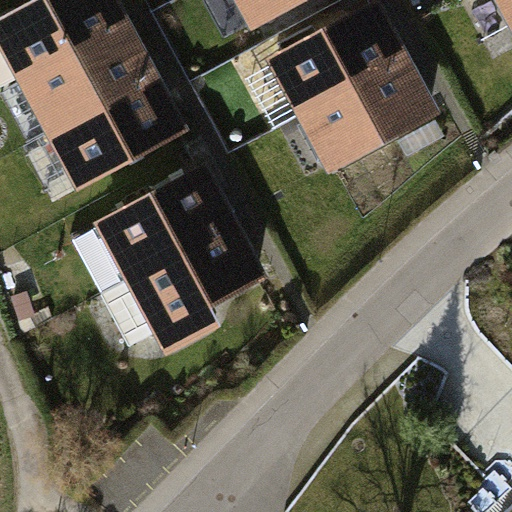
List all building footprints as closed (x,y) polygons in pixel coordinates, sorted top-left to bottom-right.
[(0,60),(76,198),(190,135),(115,0),(34,0),(0,19),(0,60)] [(229,0),(248,34),(312,0),(229,0)] [(511,0),(490,0),(511,39),(511,0)] [(324,179),(438,118),(376,3),(262,64),(324,179)] [(208,313),(267,281),(203,166),(90,227),(163,361),(218,331),(208,313)]
